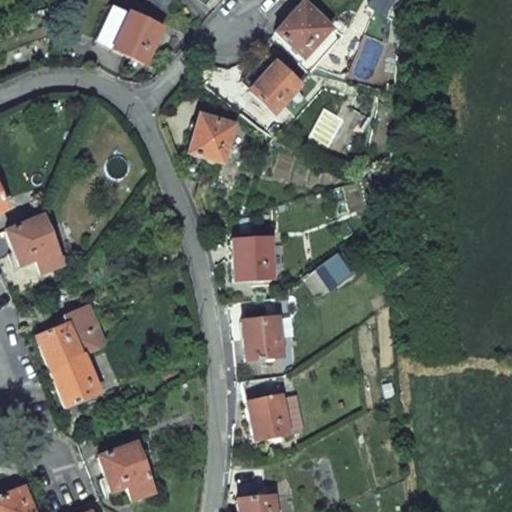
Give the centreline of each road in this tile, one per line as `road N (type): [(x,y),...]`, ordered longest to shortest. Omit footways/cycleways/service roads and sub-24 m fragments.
road 1 (residential): [(136,108),(189,227),(206,293),(219,421),(210,511)]
road 2 (residential): [(136,108),(258,0)]
road 3 (residential): [(0,355),(63,497)]
road 4 (residential): [(0,100),(61,80),(96,83),(136,108)]
